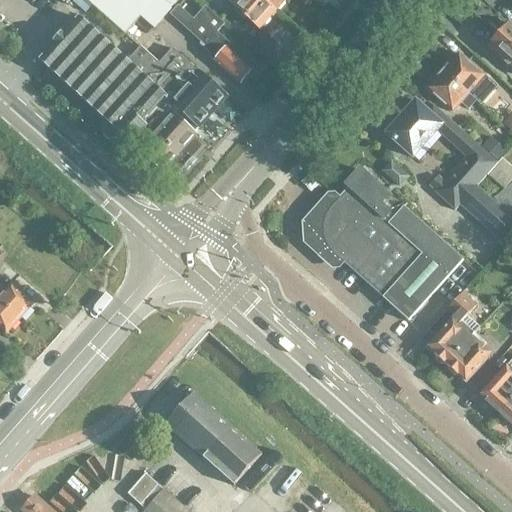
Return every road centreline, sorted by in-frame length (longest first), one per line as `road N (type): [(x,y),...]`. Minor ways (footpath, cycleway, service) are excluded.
road 1 (residential): [(511,483),(257,247),(235,189)]
road 2 (secondary): [(465,511),(217,291)]
road 3 (tertiary): [(0,454),(177,259)]
road 4 (tertiary): [(235,189),(381,29),(384,0)]
road 5 (secondary): [(0,99),(177,259)]
